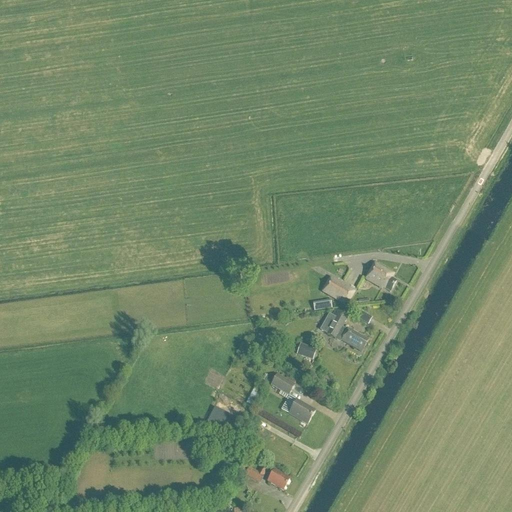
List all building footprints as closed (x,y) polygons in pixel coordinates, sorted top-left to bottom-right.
[(390,294),(396,283),(388,279),(390,274),(374,265),(365,281),(381,290),(382,289),(390,294)] [(321,294),(347,308),(355,293),(330,279),(321,294)] [(348,318),(338,312),(334,318),(329,315),(320,332),(327,335),(326,336),(335,341),(337,338),(341,341),(341,342),(361,353),(368,342),(347,331),(343,329),(348,318)] [(356,320),(368,327),(372,320),(360,313),(356,320)] [(344,360),(348,354),(331,342),(327,347),(344,360)] [(296,357),(312,362),(316,351),(300,346),(296,357)] [(277,377),(271,387),(288,396),(294,386),(277,377)] [(314,412),(297,402),(289,415),(307,425),(314,412)] [(199,444),(196,450),(202,452),(205,446),(199,444)] [(259,485),(268,470),(262,466),(257,475),(242,466),(238,472),(245,476),(244,477),(259,485)] [(274,472),(267,484),(283,493),(290,481),(274,472)] [(270,498),(272,494),(256,486),(254,490),(270,498)]
